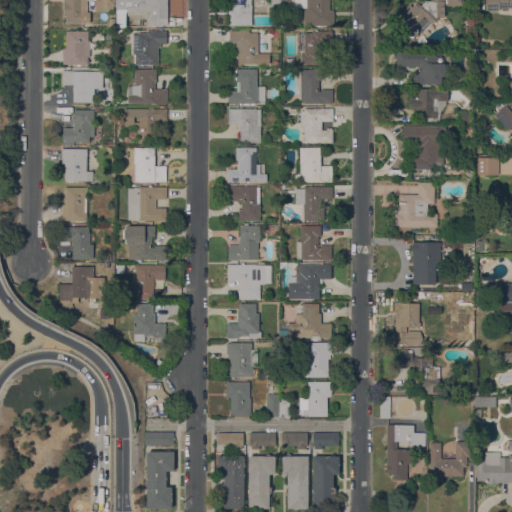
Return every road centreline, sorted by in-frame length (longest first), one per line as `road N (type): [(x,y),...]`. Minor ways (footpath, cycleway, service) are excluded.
road 1 (residential): [(194,511),(197,0)]
road 2 (residential): [(360,511),(362,0)]
road 3 (residential): [(31,261),(31,0)]
road 4 (motorway): [(122,436),(118,399),(100,361),(30,322),(0,290)]
road 5 (motorway): [(0,378),(36,355),(65,357),(96,385),(100,424)]
